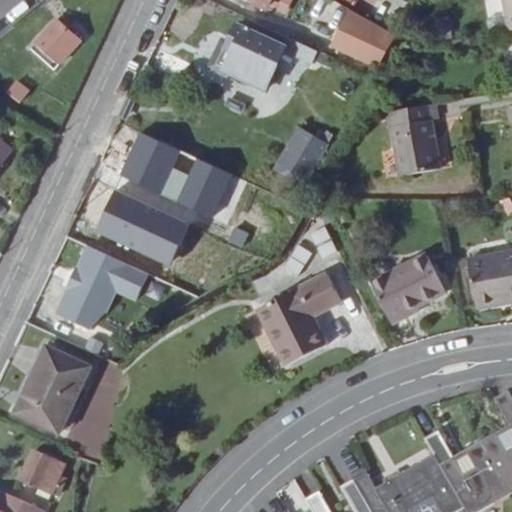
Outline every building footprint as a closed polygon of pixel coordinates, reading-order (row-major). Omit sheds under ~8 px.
[(235,0),(258,13),(262,7),(267,9),(272,0),(235,0)] [(366,61),(380,29),(347,12),(339,27),(330,48),(365,64),(366,61)] [(61,63),(82,41),(58,19),(38,41),(61,63)] [(265,91),(286,47),(238,24),(225,52),(219,49),(210,67),(227,76),(229,73),(265,91)] [(395,37),(380,29),(366,61),(382,69),(388,58),(384,56),(395,37)] [(287,52),(311,64),(317,52),(293,40),(287,52)] [(30,49),(55,70),(61,63),(38,41),(30,49)] [(22,103),(31,91),(18,81),(9,92),(22,103)] [(402,177),(443,170),(434,121),(439,120),(437,105),(390,113),(402,177)] [(0,166),(13,150),(0,139),(0,166)] [(294,192),(313,155),(293,144),(274,182),(294,192)] [(188,225),(116,192),(97,233),(169,266),(188,225)] [(313,218),(333,260),(342,255),(318,209),(313,218)] [(298,243),(283,267),(298,277),(313,253),(298,243)] [(86,247),(57,314),(90,328),(107,313),(116,293),(135,301),(147,275),(86,247)] [(511,302),(511,254),(470,261),(479,308),(511,302)] [(404,315),(449,293),(429,257),(373,285),(394,324),(406,318),(404,315)] [(343,303),(329,274),(299,290),(300,293),(260,312),(289,366),(328,347),(314,318),(343,303)] [(98,355),(106,338),(77,325),(69,342),(98,355)] [(61,434),(92,367),(48,347),(17,414),(61,434)] [(100,364),(91,390),(111,398),(121,372),(100,364)] [(484,441),(511,496),(511,495),(511,395),(510,392),(496,401),(511,429),(511,447),(510,449),(499,432),(484,441)] [(482,511),(511,496),(484,441),(467,451),(477,468),(465,474),(440,432),(427,439),(436,454),(467,508),(468,511),(482,511)] [(22,479),(52,493),(65,465),(35,452),(22,479)] [(459,511),(467,508),(436,454),(378,487),(369,472),(354,480),(372,511),(413,511),(414,511),(435,499),(442,511),(459,511)] [(372,511),(354,480),(342,487),(355,511),(372,511)] [(5,490),(0,501),(0,508),(8,511),(44,511),(46,509),(5,490)] [(332,511),(321,493),(307,501),(313,511),(332,511)]
